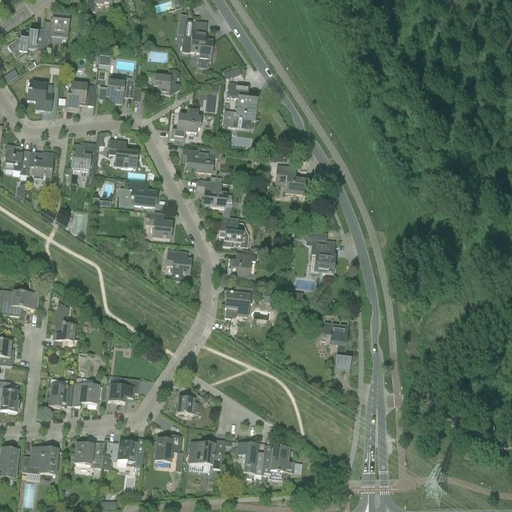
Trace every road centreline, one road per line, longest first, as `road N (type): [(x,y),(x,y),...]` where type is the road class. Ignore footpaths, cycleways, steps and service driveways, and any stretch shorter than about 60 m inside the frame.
road 1 (residential): [(27,431),(140,419),(203,324),(206,261),(135,126),(30,133),(0,99)]
road 2 (tertiary): [(375,402),(375,308),(355,230),(292,111),(216,0)]
road 3 (tertiary): [(511,443),(494,445),(427,403),(375,402)]
